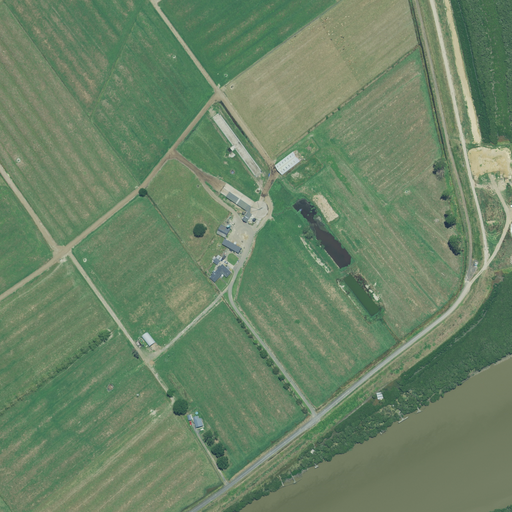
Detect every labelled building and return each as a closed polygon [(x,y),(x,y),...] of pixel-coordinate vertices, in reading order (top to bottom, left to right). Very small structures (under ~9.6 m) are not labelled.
[(282,175),(301,160),(293,151),(275,166),(282,175)] [(255,202),(227,183),(220,193),(247,211),(242,220),(246,223),(252,214),(254,217),(258,219),(263,219),(269,211),(267,208),(266,204),(262,201),(258,201),(255,202)] [(229,229),(221,224),(216,233),(225,238),(229,229)] [(239,253),(241,248),(225,239),(222,244),(239,253)] [(222,258),(218,256),(214,262),(218,265),(222,258)] [(231,273),(222,264),(210,277),(215,282),(223,274),(226,277),(231,273)] [(155,343),(147,333),(142,337),(150,347),(155,343)] [(200,419),(199,416),(194,418),(197,428),(204,426),(202,419),(200,419)]
